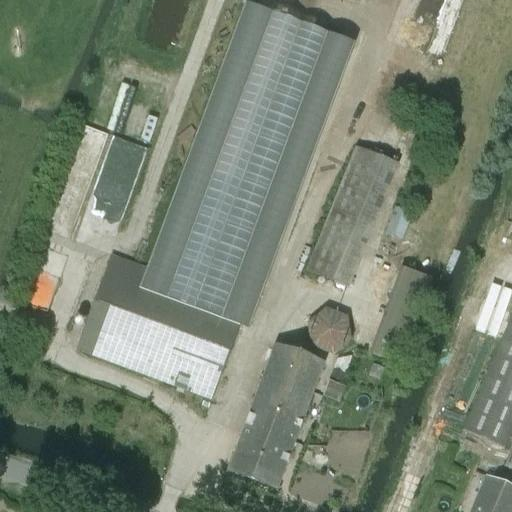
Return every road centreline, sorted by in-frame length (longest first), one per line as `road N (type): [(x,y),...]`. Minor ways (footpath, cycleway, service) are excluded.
road 1 (track): [(265,305),(368,32),(298,0)]
road 2 (tertiary): [(0,465),(132,511)]
